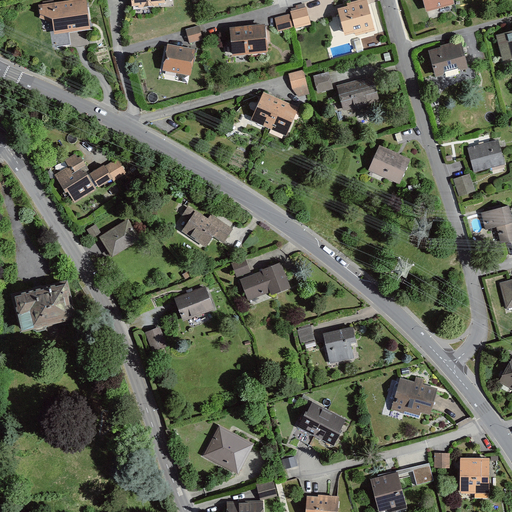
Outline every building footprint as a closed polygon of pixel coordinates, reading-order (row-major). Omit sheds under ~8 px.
[(86,0),(74,0),(39,5),(40,19),(52,23),(54,35),(91,30),(86,0)] [(375,31),(366,0),(361,0),(347,4),(348,7),(338,10),(345,36),(355,34),(356,36),(375,31)] [(452,0),(422,0),(426,12),(454,5),(452,0)] [(306,7),(290,11),(295,29),(311,25),(306,7)] [(293,28),(289,14),(274,18),(278,32),(293,28)] [(199,26),(186,30),(189,43),(203,40),(199,26)] [(265,26),(233,28),(235,54),(267,52),(265,26)] [(511,31),(496,36),(503,62),(511,59),(511,31)] [(460,44),(431,51),(437,75),(466,68),(460,44)] [(196,50),(166,45),(162,69),(191,75),(196,50)] [(303,70),(288,74),(292,89),(307,86),(303,70)] [(329,74),(316,77),(320,92),(333,89),(329,74)] [(373,76),(336,86),(344,112),(380,102),(373,76)] [(301,108),(265,92),(251,121),(288,138),(301,108)] [(503,164),(498,143),(471,151),(476,171),(503,164)] [(409,161),(382,148),(372,170),(399,183),(409,161)] [(75,154),(64,161),(68,167),(54,175),(65,194),(68,192),(75,203),(113,179),(105,167),(104,166),(88,175),(85,171),(83,173),(81,169),(86,166),(81,157),(78,158),(75,154)] [(117,159),(105,167),(113,179),(114,181),(126,173),(117,159)] [(453,179),(459,197),(476,192),(470,174),(453,179)] [(511,240),(511,218),(509,207),(484,214),(489,232),(499,229),(503,244),(511,240)] [(210,223),(197,214),(186,232),(206,245),(212,235),(223,242),(231,230),(212,218),(210,223)] [(128,223),(103,239),(112,255),(138,239),(128,223)] [(86,230),(91,240),(101,234),(96,225),(86,230)] [(231,263),(237,278),(251,272),(245,257),(231,263)] [(291,288),(281,263),(262,270),(262,272),(240,280),(248,301),(270,292),(272,296),(291,288)] [(511,283),(503,286),(509,307),(511,306),(511,283)] [(63,284),(14,296),(23,336),(73,324),(63,284)] [(206,290),(177,300),(185,320),(213,309),(206,290)] [(145,333),(153,353),(168,347),(160,327),(145,333)] [(315,340),(311,327),(297,331),(301,343),(315,340)] [(353,327),(323,334),(330,364),(354,358),(351,344),(357,343),(353,327)] [(511,364),(502,382),(511,387),(511,364)] [(414,383),(400,378),(391,410),(404,413),(404,412),(420,416),(421,413),(430,416),(438,390),(423,386),(425,379),(416,377),(414,383)] [(345,422),(314,405),(302,427),(332,444),(345,422)] [(251,447),(221,430),(207,455),(238,472),(251,447)] [(450,454),(435,453),(434,468),(450,468),(450,454)] [(284,470),(298,466),(296,457),(282,460),(284,470)] [(488,461),(462,461),(461,492),(487,493),(488,461)] [(430,467),(414,472),(417,486),(434,481),(430,467)] [(389,511),(392,511),(405,508),(396,475),(373,482),(381,511),(389,509),(389,511)] [(256,485),(260,501),(277,496),(273,481),(256,485)] [(336,511),(337,498),(309,497),(308,511),(336,511)] [(227,503),(227,511),(263,511),(263,502),(227,503)]
